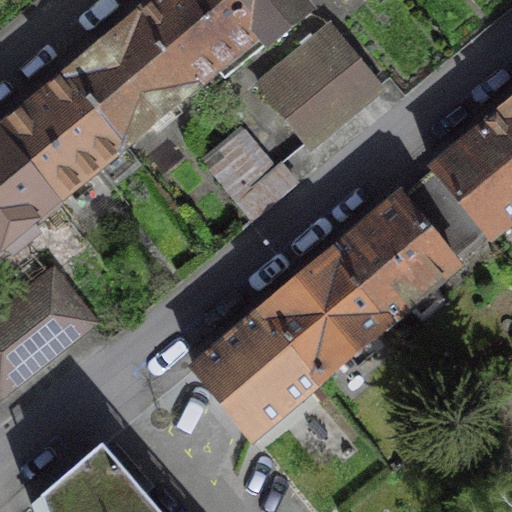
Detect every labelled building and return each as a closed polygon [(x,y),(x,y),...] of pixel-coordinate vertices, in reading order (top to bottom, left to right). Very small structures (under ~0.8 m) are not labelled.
[(157,0),(135,18),(192,88),(258,33),(268,45),(308,12),(298,0),(157,0)] [(135,18),(66,74),(126,144),(192,88),(135,18)] [(280,64),(255,84),(304,144),(377,84),(336,34),(288,74),(280,64)] [(0,128),(0,133),(57,200),(98,166),(114,182),(139,160),(126,144),(66,74),(0,128)] [(511,103),(503,111),(511,122),(511,103)] [(511,222),(511,122),(503,111),(434,169),(484,229),(492,239),(511,222)] [(0,248),(57,200),(0,133),(0,248)] [(484,229),(434,169),(399,198),(449,258),(484,229)] [(449,258),(399,198),(330,256),(389,326),(456,267),(449,258)] [(321,381),(389,326),(330,256),(262,312),(321,381)] [(0,392),(91,320),(51,271),(0,311),(0,392)] [(321,381),(262,312),(193,369),(251,439),(321,381)] [(159,511),(102,445),(40,497),(45,511),(159,511)]
